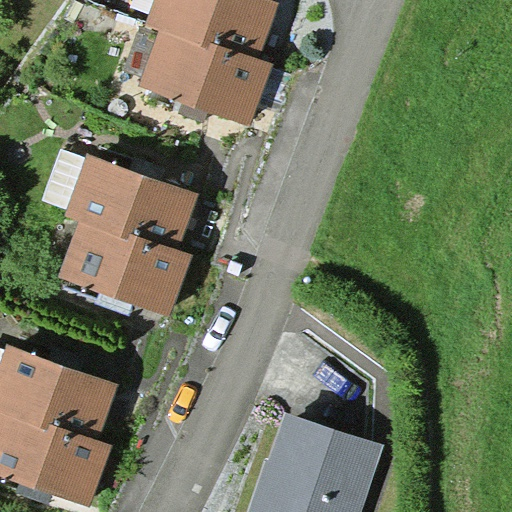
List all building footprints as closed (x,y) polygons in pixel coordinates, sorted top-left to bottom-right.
[(248,62),(268,6),(251,0),(157,0),(148,26),(261,68),(262,67),(248,62)] [(241,124),(261,68),(169,35),(162,32),(142,88),(180,102),(175,114),(199,123),(204,111),(241,124)] [(180,246),(200,190),(89,150),(87,156),(61,147),(42,198),(69,208),(67,213),(81,218),(121,233),(124,226),(180,246)] [(172,312),(194,251),(180,246),(124,226),(121,233),(81,218),(61,273),(102,288),(97,299),(131,311),(135,299),(172,312)] [(87,442),(107,386),(71,373),(76,360),(49,350),(44,363),(8,350),(0,371),(0,411),(100,448),(101,447),(87,442)] [(80,504),(100,448),(0,411),(0,412),(1,413),(0,415),(0,475),(17,482),(12,495),(39,505),(44,492),(80,504)] [(351,511),(372,450),(284,420),(253,511),(351,511)] [(97,484),(112,489),(120,466),(105,461),(97,484)]
